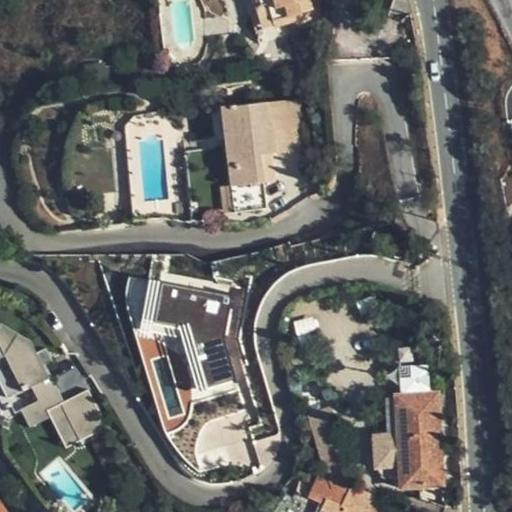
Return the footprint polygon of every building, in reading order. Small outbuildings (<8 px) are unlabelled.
[(248,0),(250,21),(279,18),(279,11),(291,10),(289,0),(248,0)] [(248,119),(276,113),(279,113),(274,95),(245,102),(248,119)] [(284,144),(276,113),(248,119),(245,102),(199,112),(200,115),(191,116),(198,145),(207,145),(218,192),(208,194),(213,220),(257,210),(250,183),(244,155),(255,152),(284,144)] [(262,180),(255,152),(244,155),(250,183),(262,180)] [(226,338),(234,293),(130,276),(129,286),(176,462),(208,467),(229,461),(231,451),(242,453),(244,441),(212,436),(233,430),(230,416),(246,412),(226,338)] [(38,325),(0,318),(0,385),(10,381),(16,394),(26,415),(30,414),(45,446),(86,426),(68,388),(38,325)] [(395,370),(432,367),(431,340),(393,345),(395,370)] [(396,393),(435,390),(432,367),(395,370),(396,393)] [(0,420),(9,424),(0,406),(0,402),(16,394),(10,381),(0,385),(0,420)] [(441,484),(435,390),(396,393),(393,393),(399,486),(418,485),(441,484)] [(399,486),(393,393),(378,397),(385,484),(399,486)] [(26,415),(16,394),(0,402),(0,406),(9,424),(26,415)] [(324,471),(346,464),(328,404),(305,411),(324,471)] [(413,511),(365,489),(352,482),(342,503),(358,511),(413,511)] [(443,506),(441,484),(418,485),(419,499),(443,506)]
